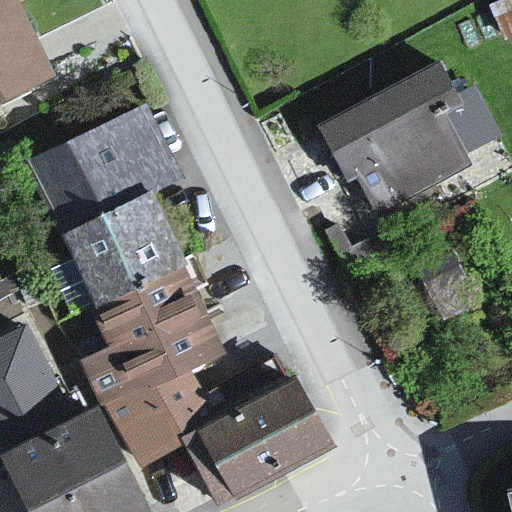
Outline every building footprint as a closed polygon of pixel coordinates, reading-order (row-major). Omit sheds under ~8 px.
[(0,0),(0,105),(42,84),(3,0),(0,0)] [(434,64),(307,134),(320,156),(313,162),(334,187),(354,192),(372,220),(461,174),(466,155),(496,141),(464,87),(448,95),(434,64)] [(143,110),(20,166),(52,243),(139,206),(176,184),(143,110)] [(139,206),(52,243),(96,352),(73,365),(123,471),(163,455),(172,441),(174,428),(197,414),(181,372),(217,358),(139,206)] [(0,417),(76,385),(45,312),(0,330),(0,417)] [(320,455),(276,367),(203,399),(197,414),(174,428),(172,441),(163,455),(172,477),(197,488),(211,510),(320,455)] [(126,511),(77,406),(0,444),(0,489),(10,511),(126,511)] [(511,511),(511,494),(483,501),(485,511),(511,511)]
